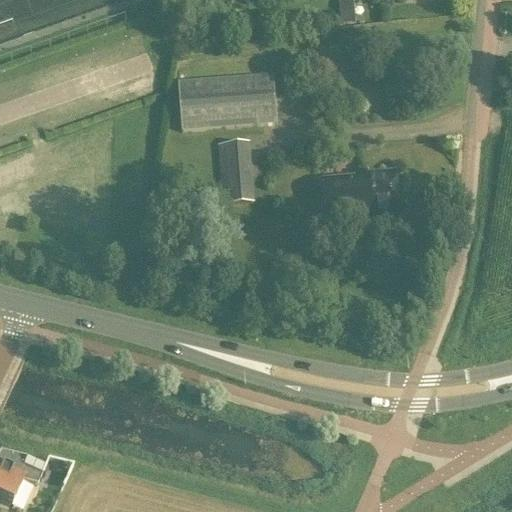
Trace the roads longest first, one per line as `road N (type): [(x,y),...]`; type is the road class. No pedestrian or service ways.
road 1 (tertiary): [(155,337),(229,370),(371,404),(425,407),(511,393)]
road 2 (tertiary): [(511,367),(387,381),(155,337)]
road 3 (tertiary): [(155,337),(21,303)]
road 4 (unclassified): [(477,127),(488,0)]
